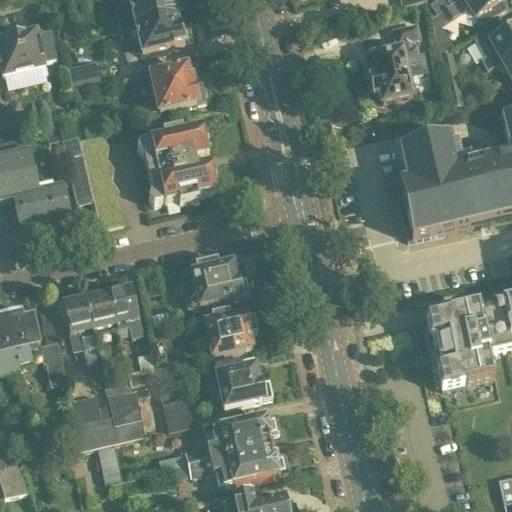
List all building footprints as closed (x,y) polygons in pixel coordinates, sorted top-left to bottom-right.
[(119,36),(177,22),(175,12),(183,10),(181,0),(139,0),(127,3),(131,17),(115,20),(119,36)] [(424,0),(398,0),(401,12),(426,6),(424,0)] [(463,0),(457,5),(450,9),(441,15),(431,21),(434,34),(468,12),(480,29),(495,19),(496,19),(506,13),(501,5),(504,3),(502,0),(463,0)] [(443,0),(450,9),(457,5),(453,0),(443,0)] [(393,23),(395,34),(392,35),(395,50),(399,49),(400,53),(370,59),(375,80),(369,81),(373,99),(379,98),(381,107),(412,101),(404,66),(418,63),(415,49),(411,50),(410,47),(419,45),(414,19),(393,23)] [(177,22),(119,36),(122,50),(137,47),(141,62),(184,52),(183,50),(192,48),(188,30),(180,32),(177,22)] [(476,45),(485,62),(481,65),(487,76),(497,70),(511,61),(511,32),(504,37),(501,30),(476,45)] [(0,71),(2,80),(44,71),(36,32),(0,40),(0,71)] [(445,86),(458,84),(452,57),(439,60),(445,86)] [(511,84),(511,61),(497,70),(503,80),(508,78),(511,84)] [(190,85),(187,71),(149,79),(154,101),(145,103),(149,119),(157,117),(158,119),(197,110),(196,109),(205,107),(201,89),(192,91),(191,85),(190,85)] [(70,75),(74,89),(85,87),(82,72),(70,75)] [(144,84),(143,77),(122,81),(123,88),(144,84)] [(458,84),(445,86),(450,113),(463,110),(458,84)] [(0,137),(16,134),(11,110),(0,112),(0,137)] [(511,116),(501,119),(510,161),(481,168),(478,155),(454,161),(449,141),(398,153),(405,185),(398,187),(404,211),(399,212),(407,246),(479,230),(479,232),(489,230),(488,228),(511,222),(511,116)] [(59,130),(58,130),(44,133),(48,149),(62,146),(59,130)] [(201,132),(198,133),(182,136),(182,132),(162,137),(162,141),(149,144),(149,145),(139,147),(136,154),(141,160),(143,159),(147,178),(205,166),(204,162),(206,155),(201,132)] [(99,235),(122,230),(101,140),(78,145),(99,235)] [(77,209),(92,206),(78,145),(78,143),(63,147),(77,209)] [(4,148),(0,148),(0,206),(13,203),(37,198),(37,197),(28,156),(7,161),(4,148)] [(205,166),(147,178),(151,197),(150,198),(147,205),(153,210),(163,208),(163,210),(178,207),(179,211),(198,206),(197,202),(213,199),(212,198),(214,191),(211,175),(210,176),(206,170),(205,166)] [(37,198),(13,203),(19,231),(68,220),(61,191),(37,197),(37,198)] [(235,285),(232,269),(218,272),(216,264),(194,270),(196,277),(190,278),(192,287),(178,290),(180,299),(184,298),(188,315),(240,303),(240,302),(249,300),(245,284),(236,286),(236,285),(235,285)] [(130,291),(107,296),(115,330),(127,327),(131,343),(142,341),(130,291)] [(115,330),(107,296),(84,301),(92,335),(115,330)] [(92,335),(84,301),(61,307),(73,357),(83,354),(79,338),(92,335)] [(488,359),(511,354),(511,304),(477,312),(477,314),(425,326),(430,346),(434,345),(441,374),(436,375),(441,395),(494,383),(488,359)] [(199,321),(213,318),(211,310),(197,313),(199,321)] [(31,314),(7,319),(19,375),(32,372),(30,364),(41,361),(43,370),(45,370),(50,393),(66,390),(57,348),(39,351),(31,314)] [(209,351),(212,364),(251,355),(248,338),(257,336),(253,319),(244,321),(244,320),(230,324),(228,316),(210,320),(211,328),(204,329),(206,338),(193,341),(195,354),(209,351)] [(0,379),(19,375),(7,319),(0,320),(0,379)] [(214,373),(214,374),(215,381),(213,381),(221,416),(262,407),(255,372),(241,375),(240,367),(214,373)] [(156,386),(180,381),(177,368),(154,373),(154,374),(156,386)] [(156,386),(154,374),(128,379),(131,394),(157,389),(156,386)] [(128,387),(126,378),(118,380),(120,388),(128,387)] [(96,401),(68,406),(79,457),(115,449),(115,450),(145,444),(135,397),(105,404),(107,411),(99,413),(96,401)] [(194,432),(192,423),(187,402),(161,408),(168,438),(194,432)] [(184,458),(184,460),(187,470),(268,452),(266,442),(270,442),(270,440),(277,439),(278,436),(276,424),(273,422),(266,423),(211,435),(214,451),(184,458)] [(42,436),(40,437),(38,438),(37,440),(36,442),(36,444),(37,445),(38,448),(40,449),(41,449),(43,450),(44,449),(46,449),(48,448),(49,446),(49,445),(49,442),(49,440),(48,438),(47,437),(44,436),(42,436)] [(268,452),(187,470),(189,482),(189,483),(221,476),(224,491),(232,490),(232,491),(279,480),(278,479),(285,478),(287,475),(284,463),(281,461),(275,462),(275,461),(271,462),(268,452)] [(187,470),(184,460),(159,465),(161,476),(171,473),(187,470)] [(11,461),(0,463),(0,472),(12,470),(11,461)] [(0,491),(4,504),(28,500),(16,471),(0,474),(0,491)] [(119,485),(118,479),(103,483),(104,488),(119,485)] [(283,506),(283,504),(277,505),(276,499),(257,503),(256,498),(224,504),(225,511),(292,511),(291,504),(283,506)]
